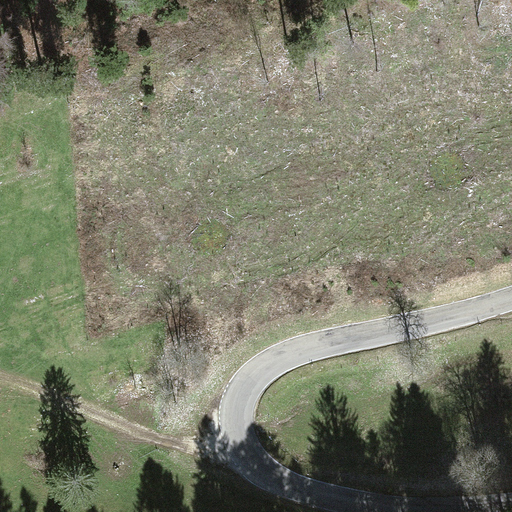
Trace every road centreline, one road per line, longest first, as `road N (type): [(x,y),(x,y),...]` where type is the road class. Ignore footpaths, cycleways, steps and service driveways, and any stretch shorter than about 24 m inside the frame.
road 1 (tertiary): [(511,482),(308,488),(267,468),(242,419),(249,386),(281,357),(511,297)]
road 2 (track): [(0,376),(100,421),(255,455)]
